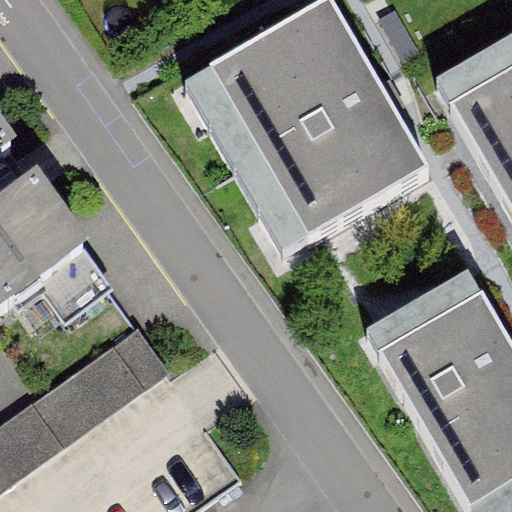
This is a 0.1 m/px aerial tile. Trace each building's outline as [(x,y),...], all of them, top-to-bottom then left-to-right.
[(428,182),(327,16),(185,102),(286,268),(428,182)] [(511,47),(436,91),(511,221),(511,47)] [(0,329),(84,275),(0,145),(0,329)] [(511,511),(511,343),(480,289),(375,351),(469,511),(511,511)] [(131,341),(0,431),(0,504),(165,391),(131,341)]
